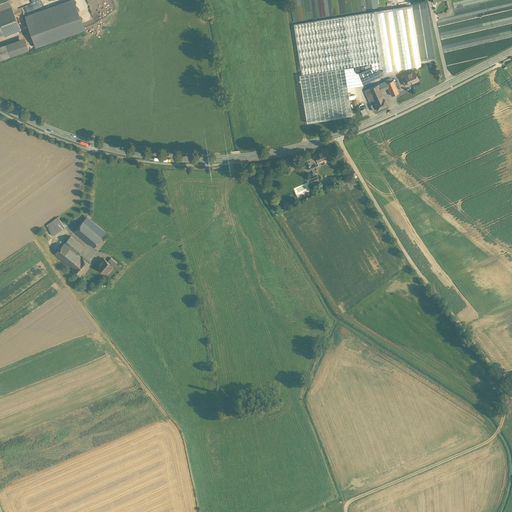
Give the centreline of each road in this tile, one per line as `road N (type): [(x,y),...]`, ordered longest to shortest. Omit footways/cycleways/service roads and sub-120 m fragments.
road 1 (tertiary): [(511,53),(341,133),(213,159),(91,144),(0,104)]
road 2 (track): [(346,511),(350,502),(496,435),(505,383)]
road 3 (track): [(306,143),(285,0)]
